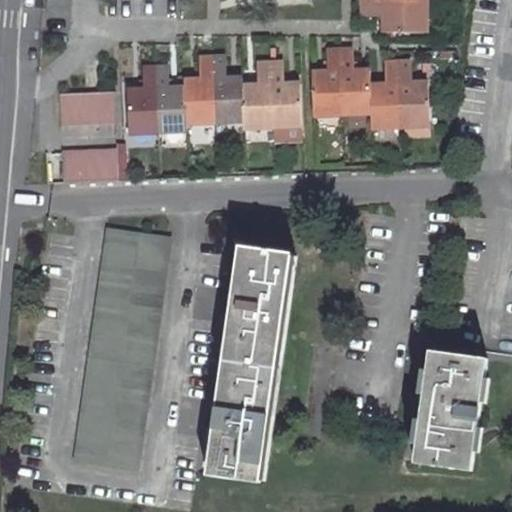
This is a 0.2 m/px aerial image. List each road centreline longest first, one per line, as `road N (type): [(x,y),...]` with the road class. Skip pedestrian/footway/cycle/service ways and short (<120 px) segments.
road 1 (unknown): [(107,201),(71,477),(163,490),(204,198)]
road 2 (residential): [(5,84),(32,85),(103,21),(333,25)]
road 3 (unknown): [(391,410),(424,191)]
